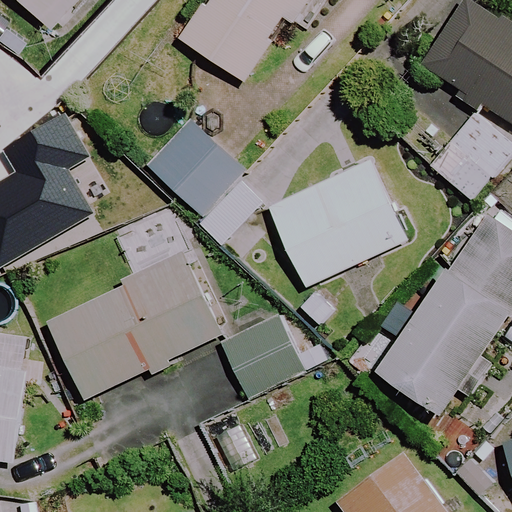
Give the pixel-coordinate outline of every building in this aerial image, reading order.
[(24,0),(50,23),(71,0),(24,0)] [(311,0),(212,0),(185,40),(251,86),(311,0)] [(511,25),(472,0),(470,0),(427,68),(511,122),(511,25)] [(511,156),(511,145),(476,116),(433,169),(474,203),(511,156)] [(200,124),(152,165),(222,249),(271,208),(200,124)] [(89,156),(32,178),(58,243),(114,220),(89,156)] [(372,161),(273,213),(316,295),(415,243),(372,161)] [(511,185),(501,197),(511,206),(511,185)] [(511,322),(511,239),(478,215),(369,369),(442,420),(511,322)] [(153,378),(177,366),(175,363),(224,338),(181,252),(49,318),(91,402),(150,372),(153,378)] [(285,319),(228,343),(250,396),(307,373),(285,319)] [(0,462),(14,464),(27,334),(0,331),(0,462)] [(328,508),(331,511),(448,511),(402,451),(328,508)]
